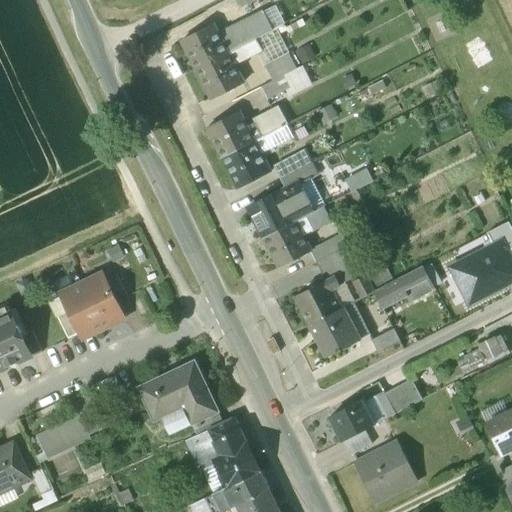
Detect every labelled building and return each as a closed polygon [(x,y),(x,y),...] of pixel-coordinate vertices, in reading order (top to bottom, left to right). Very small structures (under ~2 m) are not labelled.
[(235,0),(241,12),(264,0),(235,0)] [(264,14),(223,35),(227,43),(222,45),(213,27),(183,43),(198,72),(228,56),(257,41),(274,32),(264,14)] [(277,31),(284,43),(292,38),(286,26),(277,31)] [(264,66),(289,53),(284,43),(277,31),(274,32),(257,41),(263,52),(259,54),(264,66)] [(234,67),(259,54),(263,52),(257,41),(228,56),(234,67)] [(273,83),(297,71),(289,53),(264,66),(273,83)] [(228,56),(198,72),(213,101),(243,85),(234,67),(228,56)] [(292,97),(312,87),(302,68),(297,71),(273,83),(261,89),(267,101),(287,90),(292,97)] [(312,100),(316,110),(329,103),(325,93),(312,100)] [(246,128),(255,145),(283,130),(289,127),(278,107),(253,120),(255,124),(246,128)] [(239,114),(209,130),(224,160),(255,145),(246,128),(239,114)] [(283,130),(255,145),(260,155),(289,140),(283,130)] [(255,145),(224,160),(239,189),(270,173),(260,155),(255,145)] [(277,167),(283,180),(311,166),(304,153),(277,167)] [(283,180),(289,190),(311,178),(316,175),(311,166),(283,180)] [(342,176),(352,194),(362,189),(352,171),(342,176)] [(280,194),(296,223),(324,208),(327,207),(311,178),(289,190),(280,194)] [(352,194),(350,195),(358,208),(371,202),(363,188),(362,189),(352,194)] [(280,193),(248,209),(265,240),(296,223),(280,194),(280,193)] [(296,223),(303,239),(332,224),(331,223),(324,208),(296,223)] [(296,223),(265,240),(280,269),(311,253),(310,251),(303,239),(296,223)] [(507,253),(511,250),(511,228),(509,223),(488,235),(494,247),(502,243),(507,253)] [(311,253),(316,263),(339,252),(349,246),(343,234),(310,251),(311,253)] [(511,262),(507,253),(502,243),(494,247),(451,269),(469,304),(511,282),(511,262)] [(327,284),(327,283),(336,279),(340,286),(345,283),(352,279),(339,252),(316,263),(327,284)] [(367,279),(368,280),(379,274),(386,287),(394,282),(385,265),(365,275),(367,279)] [(422,268),(399,280),(409,298),(431,286),(422,268)] [(368,280),(374,293),(386,287),(379,274),(368,280)] [(104,277),(83,287),(104,330),(112,327),(110,323),(124,317),(117,303),(107,282),(104,277)] [(117,277),(107,282),(117,303),(128,298),(117,277)] [(367,279),(355,285),(362,299),(373,293),(374,293),(368,280),(367,279)] [(374,293),(373,293),(383,311),(409,298),(399,280),(394,282),(386,287),(374,293)] [(315,283),(306,288),(309,293),(297,299),(310,326),(341,310),(334,297),(338,295),(335,289),(331,291),(327,283),(327,284),(318,288),(315,283)] [(83,287),(61,298),(69,313),(79,334),(81,338),(95,331),(96,335),(104,330),(83,287)] [(341,310),(310,326),(327,359),(358,343),(341,310)] [(0,317),(0,370),(31,356),(22,336),(10,311),(8,312),(9,315),(1,319),(0,317)] [(69,313),(58,318),(68,340),(79,334),(69,313)] [(372,341),(378,354),(400,343),(394,330),(372,341)] [(42,353),(32,332),(22,336),(31,356),(32,358),(42,353)] [(479,349),(465,356),(471,369),(478,366),(478,367),(484,365),(483,363),(487,360),(489,365),(510,354),(501,335),(496,338),(495,337),(478,345),(479,349)] [(195,362),(139,389),(155,422),(185,408),(193,425),(219,413),(195,362)] [(412,381),(385,394),(396,415),(422,401),(412,381)] [(362,401),(330,417),(344,442),(365,431),(396,415),(385,394),(364,405),(362,401)] [(37,437),(48,460),(91,440),(89,436),(111,426),(101,405),(80,415),(81,416),(37,437)] [(511,412),(487,425),(501,454),(511,449),(511,412)] [(219,413),(193,425),(198,437),(210,431),(224,424),(219,413)] [(468,417),(456,423),(461,435),(474,430),(468,417)] [(224,424),(210,431),(221,455),(245,443),(234,420),(224,424)] [(198,437),(191,440),(204,466),(214,461),(213,459),(221,455),(210,431),(198,437)] [(372,445),(365,431),(344,442),(351,456),(372,445)] [(221,455),(213,459),(214,461),(227,489),(261,473),(247,442),(221,455)] [(397,443),(355,464),(376,504),(417,483),(397,443)] [(0,494),(30,480),(13,445),(0,451),(0,494)] [(511,467),(497,474),(511,503),(511,467)] [(52,491),(42,469),(31,474),(41,496),(52,491)] [(227,489),(205,499),(213,511),(223,511),(238,505),(269,490),(261,473),(227,489)] [(279,511),(269,490),(238,505),(241,511),(279,511)] [(213,511),(205,499),(195,504),(198,510),(201,508),(202,511),(213,511)]
